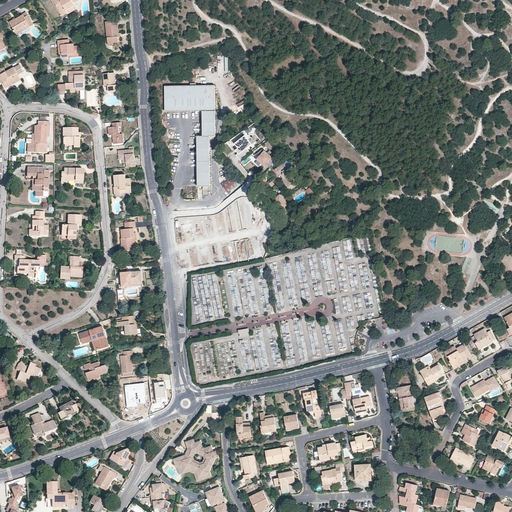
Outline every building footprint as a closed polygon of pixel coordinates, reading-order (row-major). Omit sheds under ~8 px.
[(62,0),(61,0),(54,0),(53,1),(62,16),(67,13),(66,11),(74,6),(72,3),(77,0),(62,0)] [(67,13),(68,14),(76,9),(74,6),(66,11),(67,13)] [(9,22),(15,34),(29,26),(30,28),(34,26),(28,15),(24,17),(23,15),(14,20),(13,20),(9,22)] [(116,21),(105,22),(108,43),(113,43),(118,42),(118,38),(118,35),(118,33),(116,21)] [(30,28),(29,26),(15,34),(17,36),(30,28)] [(73,44),(69,44),(68,40),(58,41),(58,45),(61,45),(61,54),(67,54),(70,54),(70,55),(79,55),(79,46),(73,46),(73,44)] [(217,59),(218,73),(227,72),(227,59),(217,59)] [(13,84),(11,82),(19,78),(13,67),(0,74),(0,78),(3,83),(6,88),(13,84)] [(84,88),(83,71),(68,72),(69,83),(65,83),(65,85),(65,89),(70,89),(84,88)] [(118,85),(115,85),(114,73),(103,74),(104,86),(107,86),(108,92),(116,91),(119,90),(118,85)] [(215,89),(215,86),(164,86),(164,98),(164,105),(164,111),(202,111),(205,111),(206,137),(209,136),(215,136),(215,127),(215,123),(215,120),(215,114),(215,111),(215,105),(215,99),(215,89)] [(36,134),(34,134),(34,144),(31,144),(28,144),(27,152),(45,153),(46,136),(46,126),(49,126),(49,122),(38,121),(38,125),(36,125),(36,134)] [(109,135),(113,135),(114,144),(123,143),(122,134),(118,134),(118,127),(121,127),(120,122),(112,123),(113,127),(108,128),(109,135)] [(79,135),(74,135),(74,133),(77,133),(77,128),(63,128),(63,144),(73,144),(73,142),(79,142),(79,135)] [(240,160),(250,152),(247,148),(252,144),(245,135),(235,143),(238,147),(236,149),(238,153),(236,155),(240,160)] [(209,166),(209,163),(209,156),(209,146),(209,136),(206,137),(202,136),(197,137),(196,139),(197,144),(197,146),(197,151),(197,156),(197,163),(197,166),(197,171),(197,180),(197,187),(202,187),(208,187),(210,186),(210,184),(209,175),(209,166)] [(270,167),(278,157),(270,150),(268,152),(263,148),(257,153),(260,155),(256,159),(265,167),(267,164),(270,167)] [(127,168),(135,167),(135,162),(134,162),(133,150),(118,151),(119,158),(123,158),(126,160),(126,164),(127,168)] [(288,168),(291,166),(285,158),(282,160),(284,163),(275,170),(278,175),(280,174),(283,179),(282,180),(289,190),(299,184),(288,168)] [(26,177),(35,177),(35,191),(35,197),(42,197),(43,189),(47,189),(48,183),(48,171),(43,171),(43,168),(27,168),(26,177)] [(83,183),(84,170),(64,169),(64,173),(61,173),(61,180),(67,181),(68,179),(75,180),(75,181),(75,183),(83,183)] [(120,194),(120,193),(126,193),(131,192),(130,178),(125,179),(125,174),(114,175),(114,180),(115,187),(114,187),(114,195),(120,194)] [(232,175),(221,184),(229,194),(240,185),(232,175)] [(26,177),(26,180),(32,181),(32,191),(35,191),(35,177),(26,177)] [(309,188),(306,190),(312,196),(314,194),(309,188)] [(289,205),(280,195),(272,201),(276,205),(278,205),(279,206),(278,207),(278,208),(284,216),(291,210),(288,206),(289,205)] [(35,211),(35,216),(35,224),(32,224),(32,230),(31,236),(38,237),(39,234),(39,232),(43,232),(43,234),(48,235),(48,226),(43,226),(44,212),(35,211)] [(68,215),(67,225),(61,225),(61,236),(67,236),(75,236),(76,230),(76,226),(78,226),(80,226),(81,215),(68,215)] [(135,250),(134,240),(134,233),(133,229),(135,229),(135,222),(132,222),(124,223),(125,229),(121,230),(122,239),(121,239),(121,246),(125,245),(125,250),(135,250)] [(21,236),(31,236),(32,230),(32,224),(22,223),(21,236)] [(24,256),(15,256),(14,260),(18,260),(18,267),(17,267),(17,273),(28,273),(28,277),(33,277),(34,271),(34,261),(24,260),(24,256)] [(70,256),(70,267),(60,267),(60,279),(69,279),(70,277),(70,274),(78,275),(78,273),(82,274),(83,268),(78,268),(76,268),(76,262),(78,262),(80,262),(80,257),(70,256)] [(14,260),(14,268),(14,276),(28,277),(28,273),(17,273),(17,267),(18,267),(18,260),(14,260)] [(121,279),(126,278),(127,284),(132,284),(142,283),(141,271),(121,273),(121,279)] [(210,320),(223,318),(215,274),(209,275),(211,286),(209,286),(211,294),(199,296),(197,286),(195,286),(194,281),(192,281),(196,303),(202,302),(203,304),(208,303),(209,308),(213,307),(215,318),(210,319),(210,320)] [(121,279),(122,287),(132,286),(132,284),(127,284),(126,278),(121,279)] [(137,329),(135,329),(134,324),(133,324),(133,320),(122,321),(122,326),(124,325),(126,335),(137,334),(137,329)] [(82,343),(92,340),(95,350),(104,348),(102,342),(107,341),(102,327),(79,334),(82,343)] [(487,345),(486,342),(491,339),(492,341),(495,339),(495,338),(490,331),(487,333),(485,329),(475,335),(478,342),(475,343),(479,350),(487,345)] [(333,352),(332,335),(324,335),(325,352),(333,352)] [(352,340),(352,335),(337,335),(338,349),(347,348),(347,341),(352,340)] [(462,363),(461,361),(466,358),(470,355),(464,344),(457,349),(455,346),(444,352),(447,357),(448,357),(451,361),(450,362),(453,368),(462,363)] [(124,355),(120,356),(122,373),(131,372),(131,364),(130,355),(124,355)] [(453,368),(454,370),(468,362),(466,358),(461,361),(462,363),(453,368)] [(27,365),(25,366),(21,361),(18,363),(15,370),(20,371),(17,378),(25,381),(26,379),(27,377),(29,378),(30,375),(35,377),(39,368),(35,367),(33,366),(34,364),(30,362),(28,366),(27,365)] [(89,369),(91,368),(92,371),(90,371),(85,373),(88,381),(100,378),(100,376),(99,375),(99,374),(107,371),(105,365),(100,366),(99,362),(91,364),(90,363),(83,365),(85,370),(89,369)] [(422,375),(427,383),(436,378),(437,379),(444,375),(439,365),(431,369),(422,375)] [(501,376),(503,375),(507,382),(506,383),(509,389),(511,387),(511,367),(508,370),(506,366),(498,371),(500,376),(501,376)] [(491,391),(500,386),(494,377),(485,382),(484,380),(471,388),(476,397),(490,390),(491,391)] [(164,381),(154,382),(155,402),(161,402),(161,399),(165,398),(164,381)] [(347,398),(347,399),(350,399),(349,393),(352,392),(351,389),(359,388),(359,385),(355,385),(354,382),(344,383),(346,391),(347,398)] [(144,383),(124,385),(127,408),(137,407),(136,399),(140,399),(140,403),(146,403),(145,396),(144,383)] [(401,392),(403,398),(399,399),(401,409),(414,407),(412,397),(413,397),(411,385),(402,387),(403,391),(401,392)] [(314,403),(313,401),(313,399),(318,398),(316,391),(312,392),(303,394),(304,399),(305,399),(307,412),(315,411),(315,412),(316,418),(320,417),(321,416),(319,403),(315,403),(314,403)] [(437,393),(425,398),(431,416),(432,416),(444,412),(437,393)] [(371,405),(370,397),(353,400),(355,413),(368,411),(367,406),(371,405)] [(61,419),(65,416),(74,412),(78,410),(75,404),(73,405),(71,401),(61,406),(58,407),(60,411),(57,413),(61,419)] [(330,407),(332,419),(345,417),(343,404),(330,407)] [(483,409),(481,414),(482,414),(480,419),(489,423),(494,415),(496,410),(487,406),(485,410),(483,409)] [(45,423),(43,423),(42,421),(39,413),(31,416),(34,424),(31,425),(34,434),(37,434),(42,431),(43,433),(57,427),(53,419),(45,423)] [(264,413),(260,414),(262,426),(261,426),(261,431),(271,429),(271,432),(276,431),(274,418),(272,418),(270,419),(270,416),(265,417),(264,413)] [(284,418),(286,431),(299,428),(297,415),(284,417),(284,418)] [(237,436),(243,436),(243,438),(251,438),(250,427),(243,427),(243,424),(242,417),(236,417),(237,436)] [(462,433),(466,435),(468,436),(465,441),(475,447),(481,436),(477,434),(473,432),(474,428),(466,424),(462,433)] [(0,428),(0,439),(9,437),(6,427),(0,428)] [(503,451),(506,446),(508,447),(510,444),(511,444),(511,436),(503,432),(500,431),(493,445),(503,451)] [(365,450),(365,449),(374,447),(372,441),(370,442),(368,442),(367,438),(366,435),(355,438),(356,442),(351,443),(353,453),(365,450)] [(179,466),(183,464),(185,469),(191,467),(196,470),(199,477),(209,474),(208,471),(214,459),(215,458),(217,457),(215,452),(213,453),(211,447),(206,449),(204,449),(202,448),(200,442),(195,444),(193,440),(186,443),(188,450),(191,451),(188,457),(185,456),(174,460),(176,467),(179,466)] [(327,445),(327,447),(323,447),(318,448),(320,462),(330,460),(330,457),(338,455),(336,443),(327,445)] [(503,451),(507,452),(510,446),(511,446),(511,444),(510,444),(508,447),(506,446),(503,451)] [(274,463),(274,461),(284,459),(284,461),(289,460),(288,455),(288,452),(289,452),(289,447),(265,451),(267,464),(274,463)] [(459,463),(459,462),(465,465),(465,466),(470,468),(475,458),(456,448),(451,458),(459,463)] [(129,452),(124,450),(116,453),(115,455),(112,460),(124,467),(128,460),(125,459),(129,452)] [(490,469),(490,468),(492,469),(491,472),(496,475),(501,467),(502,467),(504,463),(488,455),(486,460),(486,461),(484,466),(490,469)] [(242,458),(244,465),(245,475),(244,475),(244,480),(254,478),(253,474),(256,473),(253,456),(242,458)] [(335,464),(336,469),(331,470),(322,472),(322,476),(321,476),(323,487),(334,485),(334,484),(338,483),(338,482),(342,481),(341,471),(346,470),(344,462),(335,464)] [(355,465),(356,481),(371,480),(370,464),(355,465)] [(98,470),(102,472),(95,484),(101,488),(102,485),(107,488),(113,477),(115,478),(117,475),(100,465),(98,470)] [(281,489),(288,488),(288,484),(295,482),(294,477),(293,471),(278,474),(279,478),(274,479),(275,484),(280,484),(280,485),(281,489)] [(222,493),(217,480),(210,484),(212,489),(212,491),(210,492),(209,490),(204,492),(207,499),(212,497),(215,504),(215,505),(217,505),(218,507),(215,508),(216,511),(227,511),(224,504),(222,505),(221,503),(222,503),(222,501),(218,494),(221,493),(222,493)] [(158,485),(154,485),(154,488),(153,488),(151,488),(152,494),(153,494),(153,497),(161,496),(162,496),(161,492),(169,491),(168,486),(165,483),(163,484),(163,482),(162,481),(157,482),(158,485)] [(71,493),(60,494),(56,494),(56,491),(56,483),(47,483),(47,499),(52,499),(52,504),(63,504),(63,507),(67,507),(68,506),(74,506),(74,496),(75,495),(75,494),(74,493),(73,493),(72,493),(71,493)] [(399,491),(407,493),(415,495),(417,485),(408,483),(406,483),(405,488),(400,487),(399,491)] [(11,488),(13,495),(11,499),(9,499),(7,503),(9,504),(16,507),(16,506),(18,503),(16,502),(17,498),(22,497),(22,496),(19,486),(11,488)] [(439,504),(446,506),(450,491),(437,489),(434,501),(434,503),(439,504)] [(253,506),(255,505),(259,511),(262,511),(266,507),(266,505),(269,504),(263,491),(249,497),(253,506)] [(403,501),(411,503),(416,504),(418,495),(415,495),(407,493),(406,498),(399,496),(399,501),(403,501)] [(100,511),(103,508),(101,507),(104,502),(93,495),(89,502),(94,505),(92,508),(98,511),(100,511)] [(466,510),(467,508),(467,506),(471,507),(475,508),(478,499),(461,495),(458,508),(466,510)] [(161,496),(153,497),(154,502),(155,502),(155,508),(159,508),(159,511),(166,511),(167,511),(165,510),(165,507),(165,506),(168,507),(171,503),(165,500),(161,501),(161,496)] [(207,499),(205,499),(208,507),(215,504),(212,497),(207,499)] [(47,499),(48,507),(63,507),(63,504),(52,504),(52,499),(47,499)] [(406,511),(408,511),(418,511),(420,505),(416,504),(411,503),(403,501),(399,501),(400,505),(408,507),(406,511)] [(493,511),(509,511),(510,508),(504,506),(500,505),(501,504),(501,503),(496,502),(493,511)]
